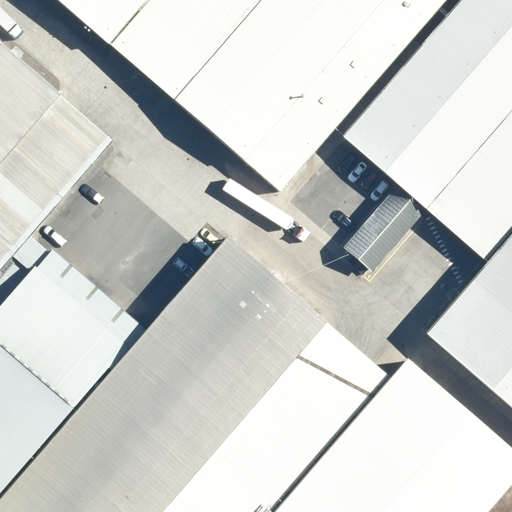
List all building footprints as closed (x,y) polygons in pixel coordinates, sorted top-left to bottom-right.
[(48,0),(265,190),(434,0),(48,0)] [(511,0),(445,0),(327,132),(474,260),(511,216),(511,0)] [(0,249),(100,135),(0,48),(0,249)] [(411,331),(511,419),(511,216),(474,260),(411,331)] [(144,511),(319,311),(221,229),(0,485),(0,511),(144,511)] [(0,480),(133,323),(34,246),(0,288),(0,480)] [(145,511),(259,511),(379,374),(314,318),(145,511)] [(511,454),(396,355),(379,374),(259,511),(470,511),(511,464),(511,454)]
